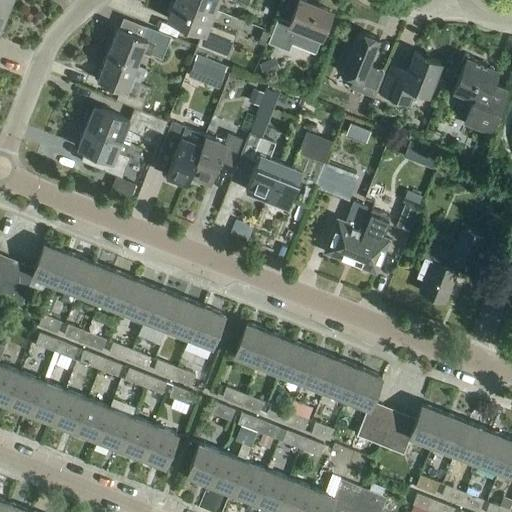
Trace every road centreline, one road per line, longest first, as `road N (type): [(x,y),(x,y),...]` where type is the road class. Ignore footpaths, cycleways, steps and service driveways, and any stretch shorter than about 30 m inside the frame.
road 1 (unclassified): [(471,364),(0,177)]
road 2 (residential): [(99,0),(49,44),(0,166)]
road 3 (residential): [(0,457),(136,511)]
